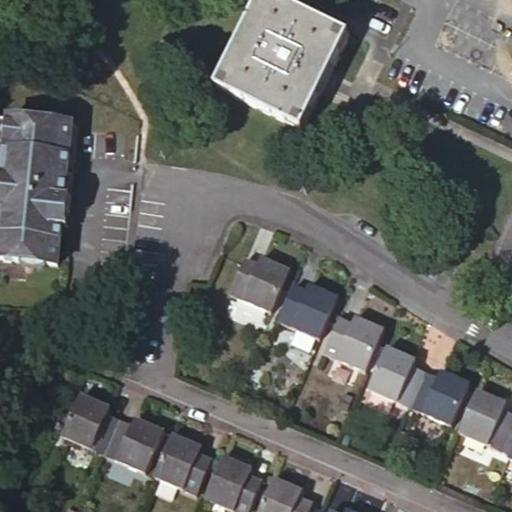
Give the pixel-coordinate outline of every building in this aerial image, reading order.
[(303,131),(350,37),(273,0),(262,0),(219,90),(303,131)] [(82,132),(0,123),(0,212),(5,213),(0,262),(0,267),(60,273),(67,222),(73,218),(82,132)] [(270,329),(289,287),(261,274),(255,286),(242,280),(229,311),(270,329)] [(277,335),(318,354),(337,312),(310,298),(303,312),(289,306),(277,335)] [(362,388),(381,345),(354,333),(348,346),(335,340),(322,370),(362,388)] [(364,407),(407,426),(421,395),(406,388),(411,375),(384,363),(364,407)] [(421,395),(407,426),(448,443),(467,399),(440,388),(434,400),(421,395)] [(71,449),(110,466),(124,436),(113,431),(119,419),(89,406),(71,449)] [(501,418),(475,406),(455,450),(497,469),(510,439),(496,432),(501,418)] [(124,436),(110,466),(148,483),(167,440),(140,428),(134,441),(124,436)] [(204,457),(177,445),(159,487),(199,504),(212,475),(199,469),(204,457)] [(229,467),(210,509),(215,511),(256,511),(264,497),(251,491),(256,480),(229,467)] [(302,511),(307,502),(280,490),(269,511),(302,511)]
